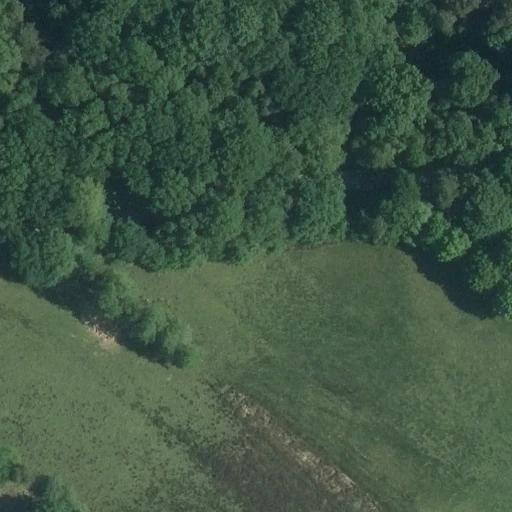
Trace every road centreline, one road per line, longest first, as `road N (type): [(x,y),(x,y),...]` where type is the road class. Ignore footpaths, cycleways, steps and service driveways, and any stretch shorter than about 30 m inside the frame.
road 1 (track): [(0,235),(355,184)]
road 2 (track): [(334,152),(56,0)]
road 3 (track): [(355,184),(511,163)]
road 4 (track): [(426,175),(443,220),(511,283)]
